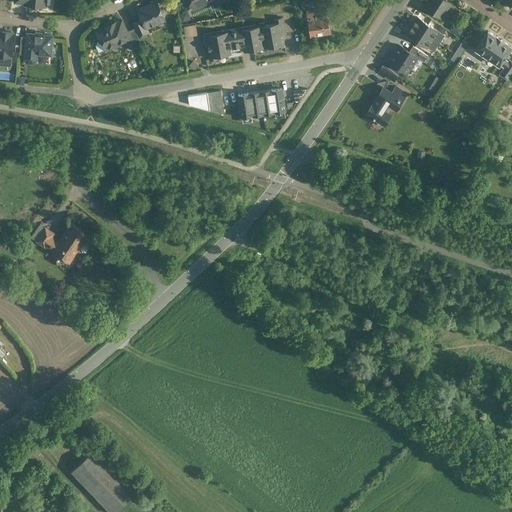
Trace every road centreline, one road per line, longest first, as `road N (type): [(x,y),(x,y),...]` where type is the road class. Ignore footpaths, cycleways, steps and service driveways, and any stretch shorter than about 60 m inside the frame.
road 1 (residential): [(361,61),(110,100),(80,95)]
road 2 (unclassified): [(136,333),(224,248),(299,155)]
road 3 (residential): [(511,224),(299,155)]
road 4 (residential): [(76,159),(83,187),(141,252),(148,303),(136,333)]
road 5 (unclassified): [(0,434),(37,414),(136,333)]
